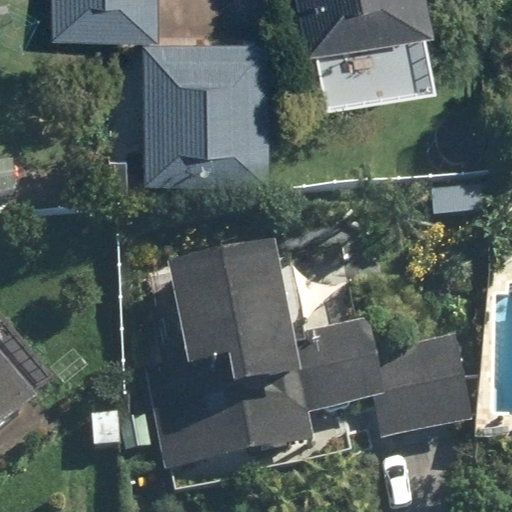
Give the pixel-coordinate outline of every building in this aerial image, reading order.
[(52,0),(53,35),(161,35),(160,0),(52,0)] [(436,19),(432,0),(298,0),(308,46),(315,45),(323,82),(414,63),(406,26),(436,19)] [(272,37),(144,38),(145,175),(273,174),(272,37)] [(144,376),(163,477),(312,449),(308,425),(373,413),(379,449),(473,431),(456,340),(374,355),(369,328),(292,343),(276,257),(167,277),(185,368),(144,376)] [(0,451),(42,417),(0,367),(0,451)]
